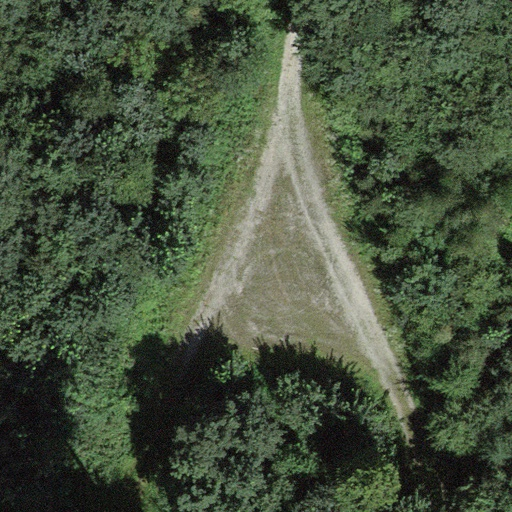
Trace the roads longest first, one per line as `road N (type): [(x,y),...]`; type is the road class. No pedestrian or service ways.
road 1 (track): [(291,79),(365,233),(450,511)]
road 2 (track): [(291,79),(143,511)]
